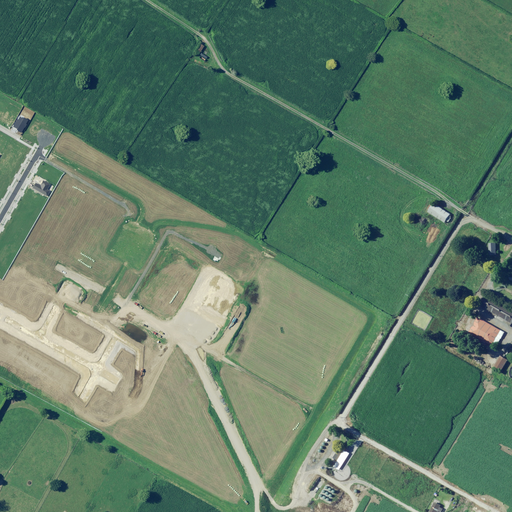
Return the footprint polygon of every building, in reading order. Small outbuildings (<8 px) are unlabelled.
[(204,46),(200,43),(195,51),(199,54),(204,46)] [(17,130),(22,132),(25,127),(25,128),(27,124),(26,124),(28,120),(23,117),(23,118),(20,117),(18,120),(17,119),(13,126),(18,129),(17,130)] [(36,182),(33,188),(47,196),(50,191),(48,190),(50,185),(43,181),(41,185),(36,182)] [(432,203),(426,212),(444,223),(450,214),(432,203)] [(497,255),(496,244),(487,244),(487,251),(489,251),(490,255),(497,255)] [(511,307),(489,294),(481,307),(511,324),(511,307)] [(500,330),(477,317),(469,333),(492,346),(500,330)] [(508,360),(501,356),(494,369),(501,373),(508,360)] [(344,450),(340,447),(334,458),(338,461),(334,467),(338,469),(349,453),(344,450)] [(442,511),(444,508),(435,502),(429,511),(438,511),(439,511),(440,511),(442,511)]
